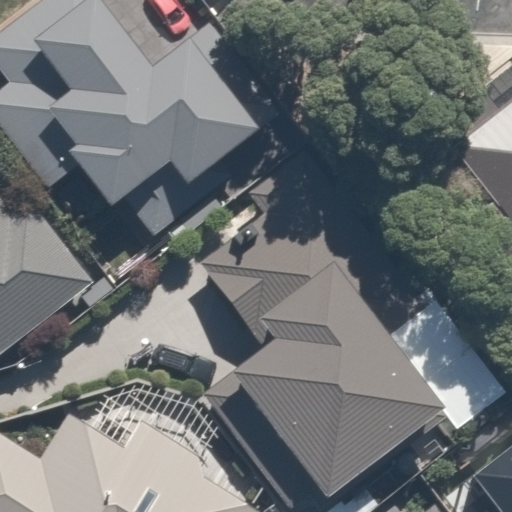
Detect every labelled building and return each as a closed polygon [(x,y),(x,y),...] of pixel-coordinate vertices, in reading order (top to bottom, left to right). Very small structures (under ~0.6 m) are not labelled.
[(85,0),(33,0),(0,26),(0,129),(69,217),(98,194),(138,244),(275,136),(183,19),(132,59),(85,0)] [(511,65),(432,128),(511,230),(511,237),(453,283),(503,347),(511,339),(511,65)] [(197,274),(243,334),(255,350),(213,382),(312,511),(430,421),(358,328),(446,260),(359,149),(197,274)] [(0,338),(81,268),(16,194),(4,204),(0,199),(0,338)] [(236,511),(249,488),(112,417),(103,435),(47,406),(25,447),(0,434),(0,511),(236,511)] [(497,511),(470,475),(431,503),(437,511),(497,511)]
